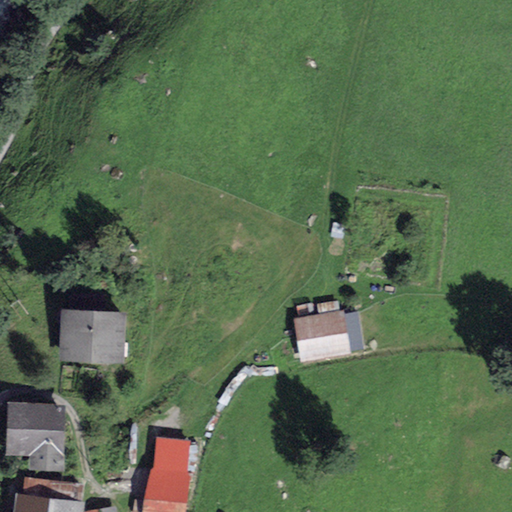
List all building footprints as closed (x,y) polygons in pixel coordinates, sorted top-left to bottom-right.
[(68,292),(67,302),(104,304),(105,295),(68,292)] [(64,313),(62,353),(120,356),(122,316),(71,311),(71,313),(64,313)] [(341,313),(298,320),(304,358),(346,351),(341,313)] [(19,398),(9,402),(7,409),(15,410),(13,448),(34,449),(34,465),(58,465),(60,409),(35,409),(35,399),(19,398)] [(187,473),(153,469),(148,503),(146,502),(144,511),(182,511),(187,486),(187,473)] [(47,511),(51,485),(27,481),(25,499),(18,498),(16,511),(47,511)] [(75,487),(51,485),(47,511),(78,511),(79,510),(73,509),(75,487)]
